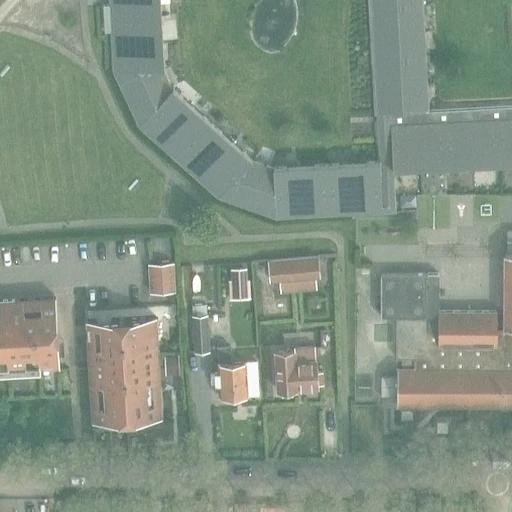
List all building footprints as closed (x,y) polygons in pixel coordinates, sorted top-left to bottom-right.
[(109,0),(109,5),(103,5),(104,31),(111,31),(113,70),(139,126),(218,197),(276,218),(395,211),(392,169),(511,163),(511,106),(428,110),(421,0),(109,0)] [(511,252),(504,253),(504,326),(497,326),(497,310),(438,310),(438,273),(380,273),(380,314),(396,314),(396,356),(401,356),(401,367),(396,367),(396,404),(511,404),(511,252)] [(234,255),(234,288),(254,288),(254,255),(234,255)] [(318,277),(317,255),(269,259),(271,281),(318,277)] [(175,291),(173,263),(149,264),(151,293),(175,291)] [(0,299),(0,375),(41,373),(41,366),(59,365),(55,297),(0,299)] [(317,304),(319,336),(333,335),(331,303),(317,304)] [(193,313),(194,351),(209,350),(207,312),(193,313)] [(88,336),(90,367),(93,420),(110,419),(111,426),(161,423),(155,316),(87,320),(88,336)] [(321,371),(315,371),(313,344),(295,345),(295,350),(275,351),(277,388),(279,388),(281,392),(290,391),(292,387),(315,386),(315,383),(321,383),(321,371)] [(356,345),(357,367),(366,367),(366,345),(356,345)] [(245,362),(231,363),(230,346),(217,347),(218,372),(214,372),(214,383),(219,382),(220,395),(247,394),(245,362)]
